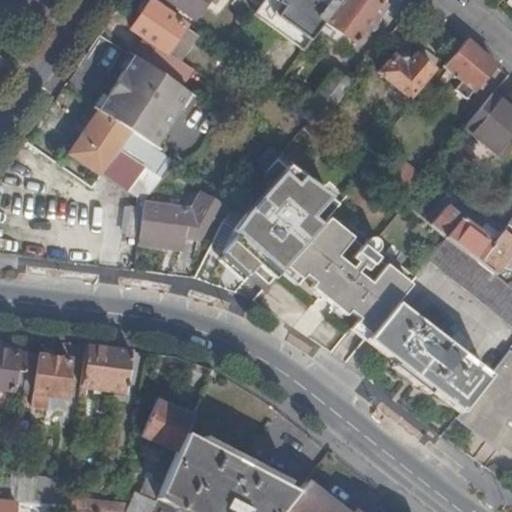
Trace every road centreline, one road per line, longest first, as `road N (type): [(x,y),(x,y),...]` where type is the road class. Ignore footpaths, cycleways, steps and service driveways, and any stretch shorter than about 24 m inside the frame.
road 1 (primary): [(0,299),(148,317),(246,350),(461,511)]
road 2 (residential): [(0,122),(85,0)]
